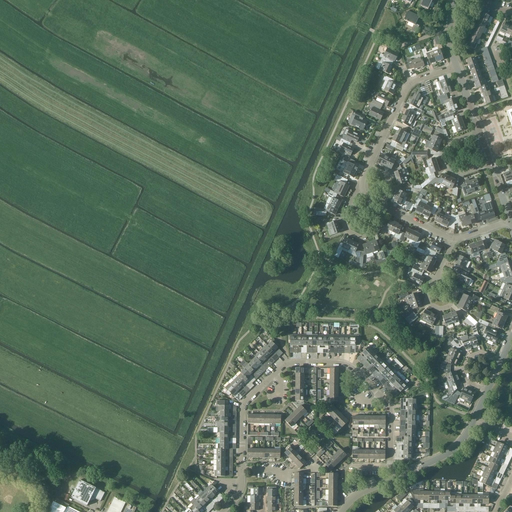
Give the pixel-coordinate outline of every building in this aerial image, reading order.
[(421,0),(419,6),(428,10),(432,2),(435,4),(436,1),(438,3),(439,0),(421,0)] [(414,25),(411,31),(416,33),(419,26),(416,25),(419,17),(408,11),(404,21),(414,25)] [(482,13),(480,19),(487,22),(490,17),(482,13)] [(480,19),(477,24),(485,28),(486,25),(489,27),(490,24),(487,22),(480,19)] [(500,31),(506,34),(509,26),(509,25),(507,24),(506,25),(504,23),(500,31)] [(477,24),(475,30),(482,33),(485,28),(477,24)] [(475,30),(472,35),(479,39),(482,33),(475,30)] [(472,35),(469,40),(477,44),(479,39),(472,35)] [(477,44),(469,40),(467,46),(474,50),(477,44)] [(438,50),(433,52),(436,62),(443,60),(440,53),(443,52),(440,44),(436,45),(438,50)] [(379,57),(382,59),(388,62),(389,59),(395,61),(398,54),(388,49),(388,48),(386,48),(385,47),(384,48),(383,48),(383,49),(383,50),(383,51),(383,52),(384,52),(383,55),(380,54),(379,57)] [(436,62),(433,52),(427,54),(425,49),(422,50),(424,58),(427,57),(430,64),(436,62)] [(467,60),(469,66),(477,63),(475,57),(467,60)] [(407,61),(410,69),(414,68),(414,70),(424,66),(421,58),(412,61),(411,59),(407,61)] [(388,62),(382,59),(380,63),(379,62),(376,68),(379,70),(388,75),(392,67),(387,64),(388,62)] [(469,66),(471,72),(479,69),(477,63),(469,66)] [(471,72),(473,77),(481,75),(479,69),(471,72)] [(473,77),(475,83),(483,80),(481,75),(473,77)] [(383,80),(385,81),(381,89),(393,94),(397,85),(391,82),(392,80),(385,76),(383,80)] [(438,82),(440,90),(450,87),(449,81),(446,82),(445,80),(438,82)] [(477,89),(480,88),(485,86),(483,80),(475,83),(474,84),(475,86),(476,86),(477,89)] [(480,88),(482,93),(490,91),(489,88),(493,87),(492,83),(485,86),(480,88)] [(439,97),(440,100),(447,97),(446,94),(452,92),(450,87),(440,90),(438,91),(440,96),(439,97)] [(492,96),(491,94),(495,92),(494,89),(490,91),(482,93),(482,94),(483,97),(484,99),(492,96)] [(414,95),(411,100),(421,104),(425,97),(417,93),(416,96),(414,95)] [(372,99),(370,103),(381,108),(382,105),(386,107),(390,100),(379,94),(376,101),(372,99)] [(492,96),(484,99),(486,105),(494,102),(492,96)] [(445,103),(447,108),(457,104),(454,98),(448,100),(447,97),(440,100),(441,105),(445,103)] [(414,108),(413,110),(420,114),(422,111),(419,109),(421,104),(411,100),(409,105),(414,108)] [(381,108),(370,103),(369,107),(372,109),(369,115),(380,120),(383,113),(379,111),(381,108)] [(457,104),(447,108),(449,112),(446,113),(447,118),(454,116),(453,112),(459,111),(457,104)] [(404,116),(415,121),(416,120),(417,119),(418,118),(419,117),(420,114),(413,110),(412,113),(406,110),(404,116)] [(349,123),(352,124),(352,125),(363,130),(367,121),(364,120),(365,117),(359,114),(354,111),(352,115),(349,123)] [(415,121),(404,116),(402,121),(404,122),(403,124),(412,128),(415,121)] [(452,120),(455,126),(463,123),(461,117),(452,120)] [(463,123),(455,126),(457,133),(465,130),(463,123)] [(342,137),(341,139),(349,143),(351,140),(357,143),(360,135),(349,130),(346,129),(343,135),(342,137)] [(397,131),(394,136),(404,140),(407,133),(400,129),(399,132),(397,131)] [(404,140),(394,136),(392,141),(397,144),(396,145),(403,148),(406,141),(404,140)] [(433,136),(431,142),(439,146),(442,140),(433,136)] [(350,143),(349,143),(341,139),(339,143),(343,145),(340,151),(350,156),(354,149),(349,146),(350,143)] [(439,146),(431,142),(428,141),(425,147),(428,148),(428,149),(436,153),(439,146)] [(384,166),(385,167),(389,158),(382,155),(378,163),(379,164),(379,165),(383,167),(384,166)] [(412,159),(411,158),(411,156),(411,155),(405,160),(402,163),(404,165),(412,159)] [(357,169),(358,167),(353,165),(355,161),(345,157),(343,161),(348,163),(343,173),(348,176),(353,178),(356,171),(357,171),(358,169),(357,169)] [(389,158),(385,167),(391,170),(395,161),(389,158)] [(426,161),(429,168),(437,165),(437,163),(437,162),(436,159),(435,159),(435,158),(426,161)] [(428,177),(430,182),(435,178),(434,173),(439,171),(440,170),(439,168),(438,167),(437,165),(429,168),(425,169),(425,170),(425,172),(426,174),(428,176),(428,177)] [(394,173),(396,179),(406,176),(403,169),(398,171),(398,172),(394,173)] [(511,180),(509,172),(508,172),(506,172),(506,173),(503,174),(506,182),(511,180)] [(439,184),(445,186),(450,177),(443,174),(441,180),(435,178),(430,182),(428,184),(431,186),(435,183),(439,185),(439,184)] [(330,191),(329,194),(336,197),(337,194),(344,197),(349,187),(344,184),(345,182),(346,183),(347,180),(346,179),(338,176),(336,180),(339,182),(334,193),(330,191)] [(406,176),(396,179),(398,185),(402,184),(403,184),(408,183),(406,176)] [(450,178),(450,177),(445,186),(454,190),(452,194),(457,196),(458,188),(453,186),(456,180),(454,179),(454,178),(451,177),(450,178)] [(469,182),(468,180),(465,181),(467,186),(462,188),(465,196),(468,195),(466,191),(471,189),(479,186),(476,179),(469,182)] [(398,190),(395,196),(403,200),(405,197),(406,197),(407,194),(402,192),(398,190)] [(332,199),(329,205),(338,209),(341,203),(335,200),(336,197),(329,194),(327,197),(332,199)] [(403,200),(395,196),(394,199),(393,199),(391,202),(394,204),(394,203),(396,204),(401,207),(403,204),(404,205),(405,201),(403,200)] [(419,213),(422,214),(426,207),(428,202),(418,197),(415,205),(418,206),(415,212),(419,214),(419,213)] [(491,205),(490,202),(482,205),(485,211),(479,213),(481,221),(486,219),(487,220),(495,217),(493,212),(495,212),(493,205),(491,205)] [(411,203),(409,206),(407,205),(406,208),(405,208),(403,211),(406,212),(408,210),(411,212),(414,205),(411,203)] [(338,209),(329,205),(326,211),(335,215),(338,209)] [(426,207),(422,214),(425,216),(424,217),(428,219),(431,213),(434,214),(438,207),(435,205),(433,209),(429,207),(428,208),(426,207)] [(434,222),(441,225),(444,216),(439,214),(442,210),(438,208),(434,215),(437,216),(434,222)] [(444,216),(441,225),(447,228),(449,222),(455,225),(455,216),(452,214),(451,216),(445,214),(444,216)] [(459,215),(455,216),(455,225),(459,223),(459,225),(461,224),(462,227),(469,225),(467,217),(465,214),(459,216),(459,215)] [(473,215),(467,217),(469,225),(472,224),(472,225),(476,224),(473,215)] [(329,230),(328,230),(330,236),(333,235),(334,235),(340,233),(336,221),(327,225),(329,230)] [(389,230),(392,232),(396,223),(394,222),(393,223),(390,221),(388,226),(385,224),(381,231),(386,234),(389,230)] [(394,238),(399,240),(403,233),(400,231),(402,227),(398,225),(399,224),(396,223),(392,232),(395,234),(394,238)] [(405,238),(410,240),(414,232),(408,229),(405,234),(403,233),(399,240),(401,241),(403,242),(405,238)] [(414,232),(410,240),(415,242),(413,247),(417,249),(421,241),(418,240),(421,235),(414,232)] [(341,243),(337,251),(341,253),(342,250),(347,253),(348,251),(349,249),(353,242),(346,239),(343,244),(341,243)] [(497,263),(504,261),(507,260),(507,258),(508,257),(507,256),(506,256),(505,253),(502,252),(505,246),(499,243),(500,242),(495,240),(493,243),(491,241),(486,243),(489,252),(491,249),(494,250),(494,251),(501,254),(497,263)] [(376,241),(369,243),(373,253),(379,250),(376,241)] [(490,252),(489,252),(486,243),(483,244),(482,241),(475,243),(478,252),(485,250),(486,253),(490,252)] [(353,242),(349,249),(355,252),(356,251),(359,245),(353,242)] [(426,248),(425,251),(431,254),(433,255),(434,252),(439,254),(442,247),(433,242),(430,249),(426,248)] [(374,255),(373,253),(369,243),(363,245),(366,255),(367,254),(368,257),(374,255)] [(480,256),(478,252),(475,243),(469,246),(470,248),(466,250),(470,259),(473,258),(480,256)] [(426,256),(424,262),(433,267),(436,260),(429,257),(431,254),(425,251),(422,250),(421,253),(423,254),(423,255),(426,256)] [(460,265),(459,269),(468,273),(470,270),(465,267),(468,260),(458,256),(457,260),(456,259),(455,262),(456,262),(455,263),(460,265)] [(353,261),(351,265),(356,267),(359,267),(360,257),(357,257),(356,263),(353,261)] [(502,268),(504,272),(511,269),(511,263),(511,262),(506,264),(504,261),(497,263),(495,264),(496,267),(497,267),(498,268),(499,267),(499,268),(500,269),(502,268)] [(412,269),(421,273),(422,274),(424,270),(430,273),(433,267),(424,262),(421,268),(414,265),(412,269)] [(472,279),(467,277),(468,273),(459,269),(458,268),(456,273),(461,276),(459,282),(468,286),(472,279)] [(421,273),(412,269),(411,272),(415,274),(411,281),(421,285),(424,278),(419,276),(421,273)] [(503,280),(503,281),(511,281),(510,277),(511,276),(511,269),(504,272),(502,273),(505,279),(503,280)] [(506,285),(503,291),(511,294),(511,287),(511,285),(511,281),(503,281),(503,283),(506,285)] [(511,296),(511,294),(503,291),(500,297),(497,295),(495,299),(504,302),(505,299),(510,301),(511,296)] [(407,297),(409,303),(419,300),(417,293),(409,296),(408,293),(399,296),(400,299),(407,297)] [(464,295),(461,301),(470,306),(473,299),(478,302),(480,298),(470,294),(468,297),(464,295)] [(419,300),(409,303),(407,304),(409,311),(422,306),(419,300)] [(470,306),(461,301),(458,307),(467,312),(470,306)] [(498,313),(495,319),(504,323),(507,317),(501,314),(502,310),(492,306),(490,309),(498,313)] [(421,320),(427,323),(431,313),(425,311),(421,320)] [(405,319),(407,322),(416,315),(413,312),(405,319)] [(456,312),(449,314),(452,324),(459,322),(456,312)] [(431,313),(427,323),(432,326),(437,316),(431,313)] [(452,324),(449,314),(442,317),(446,327),(452,324)] [(416,315),(407,322),(410,325),(418,318),(416,315)] [(469,315),(467,318),(475,326),(477,323),(469,315)] [(470,327),(471,327),(475,326),(467,318),(464,321),(470,327)] [(489,323),(487,327),(497,331),(499,328),(502,329),(504,323),(495,319),(492,325),(489,323)] [(474,336),(468,338),(472,348),(478,345),(475,336),(478,335),(476,329),(475,326),(471,327),(474,336)] [(493,343),(494,342),(495,343),(499,336),(496,334),(497,331),(487,327),(484,333),(487,335),(486,339),(488,340),(493,343)] [(350,336),(350,354),(351,354),(352,353),(352,346),(355,346),(358,346),(358,336),(350,336)] [(452,349),(449,355),(458,360),(461,353),(457,352),(458,350),(460,348),(460,347),(459,348),(451,339),(448,336),(444,337),(446,339),(450,341),(451,343),(453,346),(452,349)] [(453,338),(451,339),(459,348),(460,347),(462,345),(463,345),(465,350),(467,350),(467,351),(471,349),(470,348),(472,348),(468,338),(465,339),(465,338),(464,338),(461,339),(461,340),(462,340),(459,342),(456,338),(455,339),(453,338)] [(272,342),(268,346),(279,357),(280,356),(280,355),(275,351),(278,348),(272,342)] [(266,345),(263,348),(270,356),(272,354),(277,359),(278,359),(279,357),(268,346),(267,346),(266,345)] [(360,362),(361,363),(374,349),(370,345),(362,353),(364,356),(360,360),(360,362)] [(263,348),(259,352),(271,365),(272,364),(272,363),(268,358),(270,356),(263,348)] [(370,361),(376,355),(378,353),(374,349),(361,363),(362,364),(363,364),(368,359),(370,361)] [(259,352),(255,356),(262,363),(264,361),(269,366),(270,366),(271,365),(259,352)] [(251,359),(252,360),(264,372),(265,371),(265,370),(260,366),(262,363),(255,356),(254,355),(251,359)] [(367,369),(368,370),(380,359),(376,355),(370,361),(372,364),(367,368),(367,369)] [(441,365),(441,368),(451,368),(451,365),(451,364),(455,366),(458,360),(449,355),(446,362),(445,365),(441,365)] [(375,367),(377,369),(384,363),(380,359),(368,370),(369,371),(370,371),(375,367)] [(252,360),(248,364),(255,371),(257,369),(261,374),(262,374),(264,372),(252,360)] [(375,377),(376,378),(389,365),(386,361),(384,363),(377,369),(379,371),(375,376),(375,377)] [(243,366),(245,368),(256,380),(257,379),(257,378),(252,373),(255,371),(248,364),(247,363),(243,366)] [(385,377),(391,371),(393,368),(389,365),(376,378),(377,379),(378,379),(383,375),(385,377)] [(240,372),(241,373),(242,373),(247,379),(247,378),(249,376),(254,381),(255,381),(256,380),(245,368),(240,372)] [(446,375),(448,381),(458,378),(456,371),(451,373),(450,372),(451,368),(441,368),(441,372),(445,372),(446,375)] [(382,385),(383,386),(395,374),(391,371),(385,377),(387,379),(382,384),(382,385)] [(241,373),(238,377),(250,390),(251,389),(251,388),(247,383),(249,381),(247,378),(247,379),(242,373),(241,373)] [(390,382),(392,384),(399,378),(400,377),(396,373),(395,374),(383,386),(384,387),(385,387),(390,382)] [(238,377),(234,381),(241,388),(243,386),(248,391),(249,391),(250,390),(238,377)] [(390,392),(391,394),(404,381),(400,377),(399,378),(392,384),(395,387),(390,391),(390,392)] [(458,378),(448,381),(446,382),(449,388),(452,396),(457,391),(456,386),(460,384),(458,378)] [(234,381),(230,384),(242,397),(243,396),(243,395),(239,391),(241,388),(234,381)] [(404,381),(391,394),(392,395),(393,395),(398,390),(400,392),(403,389),(405,391),(406,391),(408,389),(408,388),(407,386),(408,385),(404,381)] [(242,397),(230,384),(229,383),(225,387),(227,390),(228,391),(227,392),(227,393),(228,395),(230,395),(231,394),(233,396),(236,394),(240,398),(241,398),(242,397)] [(458,395),(460,396),(459,398),(470,403),(475,393),(464,388),(461,393),(457,391),(452,396),(446,401),(454,405),(458,395)] [(338,396),(329,396),(329,401),(321,401),(321,405),(330,405),(331,403),(331,401),(338,401),(338,396)] [(218,411),(220,412),(236,412),(236,410),(236,409),(229,409),(229,406),(228,406),(228,401),(216,401),(216,406),(218,406),(218,411)] [(301,405),(297,409),(303,416),(307,412),(301,405)] [(327,412),(330,416),(337,410),(333,406),(327,412)] [(297,409),(293,413),(299,420),(300,421),(302,420),(300,418),(303,416),(297,409)] [(330,416),(334,420),(341,414),(337,410),(330,416)] [(293,413),(289,417),(295,423),(299,420),(293,413)] [(334,420),(338,424),(344,418),(341,414),(334,420)] [(295,423),(289,417),(285,421),(292,429),(296,425),(295,423)] [(344,418),(338,424),(342,428),(348,422),(344,418)] [(497,442),(495,447),(511,455),(511,452),(509,451),(506,449),(508,447),(500,443),(497,442)] [(285,453),(288,457),(295,451),(289,445),(286,448),(285,450),(287,451),(285,453)] [(493,452),(495,453),(503,457),(504,455),(507,456),(511,458),(511,456),(511,455),(495,447),(493,452)] [(340,449),(336,453),(343,459),(347,455),(340,449)] [(288,457),(292,461),(299,455),(295,451),(288,457)] [(336,453),(333,457),(339,463),(343,459),(336,453)] [(500,462),(503,463),(508,465),(509,463),(505,461),(505,460),(502,459),(503,457),(495,453),(493,458),(500,462)] [(292,461),(296,465),(302,459),(299,455),(292,461)] [(333,457),(329,460),(335,467),(339,463),(333,457)] [(503,463),(500,462),(493,458),(490,457),(488,462),(490,463),(498,467),(499,464),(502,466),(502,465),(507,467),(508,465),(503,463)] [(302,459),(296,465),(300,469),(306,463),(302,459)] [(325,464),(326,466),(331,470),(335,467),(329,460),(325,464)] [(490,463),(488,468),(496,471),(498,467),(490,463)] [(324,474),(329,474),(329,479),(338,479),(338,474),(331,474),(331,470),(326,466),(324,468),(324,474)] [(486,467),(483,471),(494,476),(495,474),(498,476),(498,475),(502,477),(503,475),(499,473),(496,471),(488,468),(486,467)] [(481,477),(483,478),(483,477),(494,483),(498,485),(499,482),(495,480),(492,479),(494,476),(483,471),(481,477)] [(483,478),(481,483),(489,486),(490,484),(493,485),(494,483),(483,477),(483,478)] [(100,501),(105,492),(79,480),(70,498),(87,506),(89,500),(90,501),(94,499),(95,499),(100,501)] [(224,498),(214,487),(211,485),(207,489),(215,496),(217,494),(222,499),(223,499),(224,498)] [(268,493),(268,497),(276,497),(276,490),(276,489),(276,488),(276,487),(269,487),(269,489),(267,489),(267,493),(268,493)] [(207,489),(203,492),(216,505),(217,504),(217,503),(212,498),(215,496),(207,489)] [(423,492),(423,490),(412,490),(415,499),(418,499),(418,500),(420,500),(420,504),(421,504),(421,508),(423,508),(423,503),(423,500),(423,492)] [(203,492),(199,496),(207,504),(209,502),(214,506),(215,506),(216,505),(203,492)] [(199,496),(195,500),(207,511),(209,511),(205,506),(207,504),(199,496)] [(79,511),(68,506),(69,505),(56,498),(49,511),(79,511)] [(134,511),(136,508),(115,498),(108,511),(134,511)] [(191,503),(193,505),(195,507),(199,511),(201,509),(204,511),(207,511),(195,500),(195,499),(191,503)] [(407,501),(404,505),(410,511),(413,511),(414,511),(411,509),(413,507),(413,506),(414,505),(414,504),(410,499),(407,501)] [(259,503),(250,503),(250,510),(251,510),(250,511),(253,511),(253,510),(259,510),(259,506),(260,506),(260,503),(259,503)]
